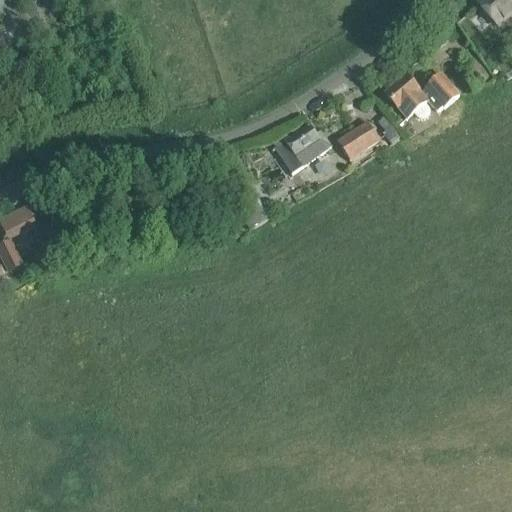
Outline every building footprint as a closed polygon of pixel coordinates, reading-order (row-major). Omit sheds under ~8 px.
[(0,0),(0,58),(65,34),(52,0),(0,0)] [(511,0),(484,0),(479,5),(492,20),(498,27),(511,14),(511,0)] [(430,52),(422,43),(404,59),(412,68),(430,52)] [(460,98),(440,75),(424,88),(428,92),(423,97),(407,79),(386,96),(399,111),(407,120),(413,115),(418,120),(422,122),(426,122),(429,119),(430,114),(429,110),(424,105),(427,103),(438,117),(449,107),(460,98)] [(354,168),(381,148),(365,126),(338,146),(354,168)] [(303,170),(331,150),(323,138),(319,141),(309,127),(285,143),(272,152),(273,153),(275,152),(292,177),(303,170)] [(232,201),(251,233),(271,220),(253,188),(232,201)] [(38,227),(36,222),(28,208),(2,222),(10,236),(12,240),(38,227)] [(0,255),(10,276),(22,270),(9,244),(0,248),(0,255)] [(45,254),(36,258),(42,271),(51,267),(45,254)]
